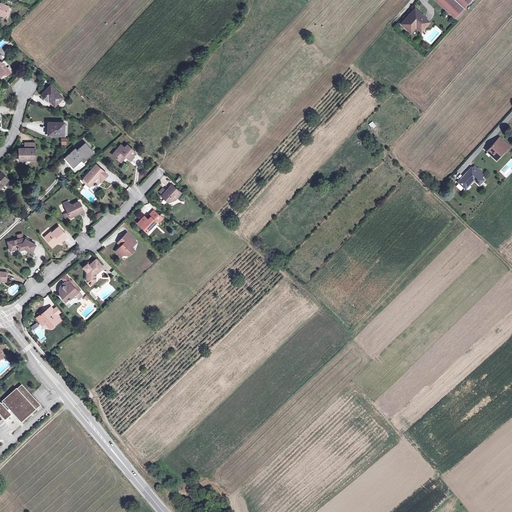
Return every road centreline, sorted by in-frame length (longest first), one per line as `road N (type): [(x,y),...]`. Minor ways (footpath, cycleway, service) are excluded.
road 1 (unknown): [(426,111),(390,152),(511,269)]
road 2 (residential): [(0,318),(161,169)]
